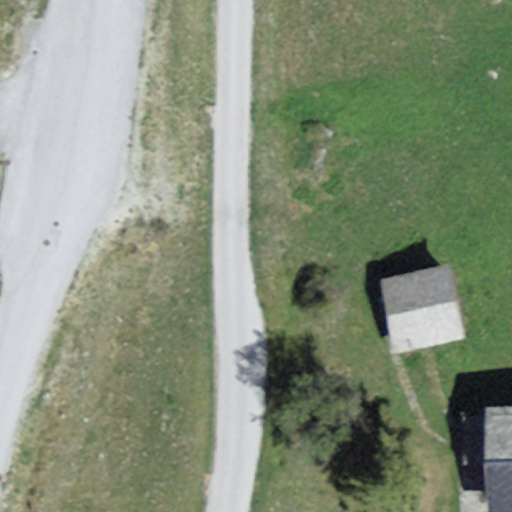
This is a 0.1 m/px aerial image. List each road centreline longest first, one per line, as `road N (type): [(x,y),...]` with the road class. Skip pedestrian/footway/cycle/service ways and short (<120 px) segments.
road 1 (residential): [(241,0),(231,511)]
road 2 (residential): [(0,423),(70,191),(81,0)]
